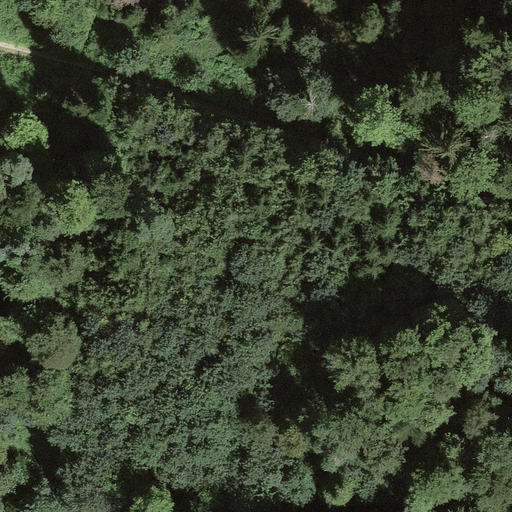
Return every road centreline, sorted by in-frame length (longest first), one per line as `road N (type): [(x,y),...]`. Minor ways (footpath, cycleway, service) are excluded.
road 1 (track): [(0,46),(428,181),(511,186)]
road 2 (track): [(247,511),(335,490),(466,494)]
